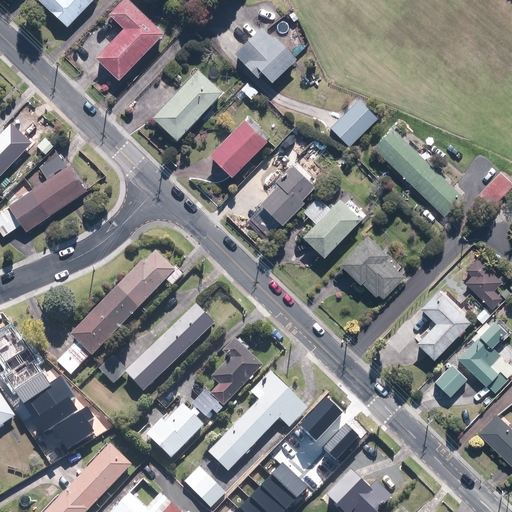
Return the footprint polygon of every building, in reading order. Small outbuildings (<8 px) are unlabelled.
[(34,0),(55,20),(66,28),(92,1),(92,0),(34,0)] [(93,59),(116,81),(161,35),(124,0),(122,0),(106,16),(121,30),(93,59)] [(232,55),(255,79),(259,75),(269,85),(294,61),(271,38),(269,40),(259,30),(232,55)] [(220,95),(195,72),(172,96),(150,120),(175,143),(220,95)] [(259,93),(245,81),(237,91),(251,102),(259,93)] [(377,119),(357,100),(338,120),(329,129),(349,148),(377,119)] [(264,143),(242,121),(207,158),(229,179),(264,143)] [(0,182),(0,183),(4,180),(5,181),(13,174),(19,181),(25,175),(19,168),(29,159),(17,146),(22,141),(3,127),(0,130),(0,182)] [(463,198),(390,129),(371,149),(444,218),(463,198)] [(24,234),(85,191),(64,161),(58,153),(37,169),(45,181),(0,213),(0,235),(3,240),(12,233),(20,228),(24,234)] [(274,185),(256,205),(281,227),(302,204),(300,202),(312,188),(288,167),(273,184),(274,185)] [(511,187),(511,183),(501,172),(475,199),(489,211),(511,187)] [(322,260),(358,222),(336,201),(329,209),(317,198),(303,214),(314,224),(300,239),(322,260)] [(386,258),(364,237),(336,265),(358,286),(359,285),(374,299),(376,296),(381,300),(402,278),(384,260),(386,258)] [(153,252),(70,334),(76,340),(56,360),(71,375),(165,283),(171,288),(185,274),(177,266),(172,271),(153,252)] [(492,291),(500,283),(475,260),(464,271),(470,277),(463,284),(490,310),(501,299),(492,291)] [(431,361),(467,324),(435,293),(418,311),(433,325),(414,345),(431,361)] [(140,394),(213,324),(195,305),(127,370),(112,354),(96,369),(112,386),(123,376),(140,394)] [(481,326),(492,316),(484,308),(474,317),(481,326)] [(503,334),(491,323),(455,360),(484,387),(486,386),(494,394),(508,379),(506,378),(511,371),(511,368),(490,348),(503,334)] [(216,416),(261,366),(233,340),(221,353),(227,359),(209,379),(218,387),(212,393),(206,389),(192,405),(206,418),(212,413),(216,416)] [(15,391),(43,373),(36,362),(38,360),(27,345),(3,361),(10,371),(4,375),(15,391)] [(465,380),(450,366),(433,384),(448,398),(465,380)] [(306,409),(268,372),(246,394),(255,403),(206,453),(226,472),(279,419),(288,427),(306,409)] [(35,409),(69,387),(61,375),(49,383),(43,373),(15,391),(24,404),(30,400),(35,409)] [(54,428),(78,412),(70,400),(75,396),(69,387),(35,409),(40,416),(34,419),(44,434),(54,428)] [(343,412),(327,397),(301,425),(317,440),(343,412)] [(0,427),(13,418),(0,399),(0,427)] [(144,446),(149,441),(170,460),(202,426),(195,419),(199,415),(193,409),(189,413),(178,402),(165,415),(154,405),(144,416),(149,421),(134,436),(144,446)] [(93,417),(87,406),(78,412),(54,428),(67,448),(95,431),(88,420),(93,417)] [(511,432),(494,416),(476,435),(511,468),(511,432)] [(358,435),(346,424),(323,448),(336,460),(358,435)] [(87,511),(130,467),(106,445),(44,511),(87,511)] [(308,486),(283,462),(271,474),(297,498),(308,486)] [(199,467),(184,482),(210,508),(225,493),(199,467)] [(347,472),(322,498),(337,511),(375,511),(389,497),(373,483),(366,490),(347,472)] [(297,498),(271,474),(260,486),(286,510),(297,498)] [(283,511),(286,510),(260,486),(250,497),(265,511),(283,511)] [(179,511),(160,493),(144,510),(146,511),(179,511)] [(265,511),(250,497),(238,509),(241,511),(265,511)] [(129,511),(119,502),(109,511),(129,511)]
